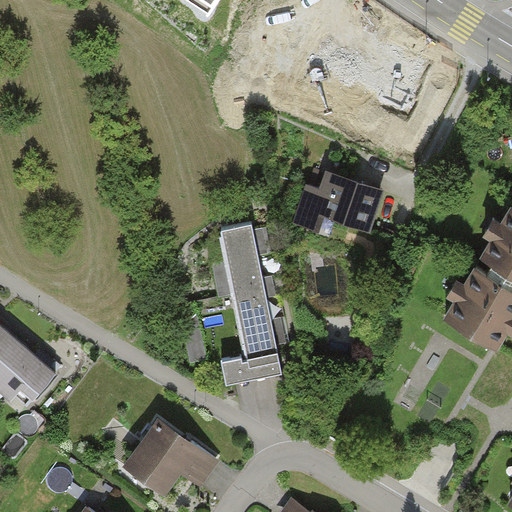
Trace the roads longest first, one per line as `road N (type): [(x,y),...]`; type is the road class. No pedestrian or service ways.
road 1 (residential): [(279,456),(257,431),(0,278)]
road 2 (residential): [(394,511),(305,459),(279,456)]
